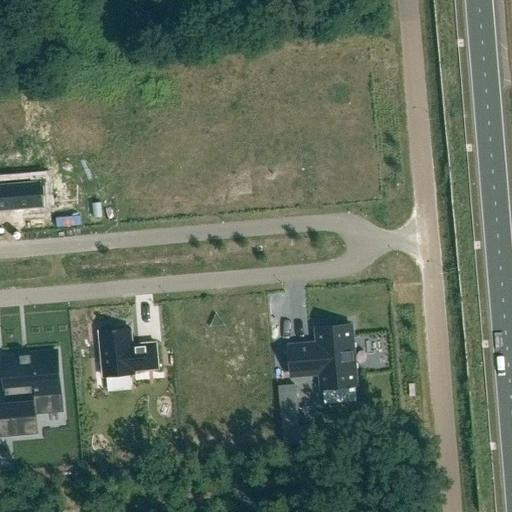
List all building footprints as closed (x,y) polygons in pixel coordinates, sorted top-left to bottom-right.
[(233,139),(201,142),(206,194),(238,191),(233,139)] [(134,149),(78,154),(81,189),(137,184),(134,149)] [(42,182),(0,185),(0,211),(44,208),(43,195),(42,182)] [(317,343),(289,345),(292,376),(320,374),(321,388),(357,385),(352,325),(316,329),(317,343)] [(114,330),(99,332),(103,377),(135,374),(135,371),(159,369),(157,343),(133,345),(131,329),(117,330),(114,330)] [(222,352),(207,353),(210,379),(224,378),(225,390),(261,387),(256,334),(220,337),(222,352)] [(0,437),(38,434),(38,432),(37,432),(37,434),(25,435),(23,417),(37,416),(37,415),(35,415),(33,392),(60,390),(57,351),(32,354),(33,357),(31,357),(31,355),(30,355),(30,358),(22,359),(22,356),(21,356),(21,358),(3,360),(6,387),(0,387),(0,437)] [(295,385),(279,387),(284,439),(284,444),(316,441),(315,436),(314,425),(299,427),(295,385)] [(0,467),(9,467),(9,466),(7,451),(0,451),(0,467)]
